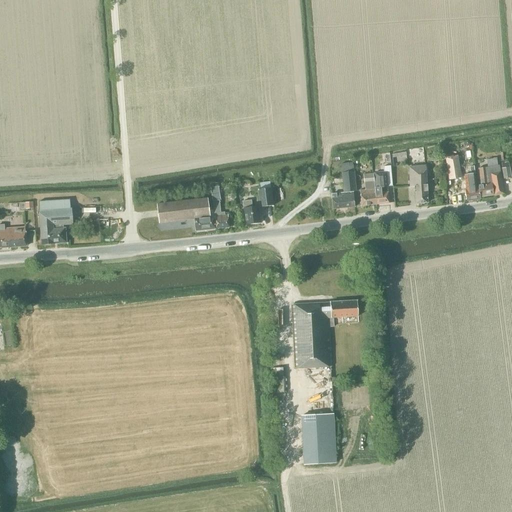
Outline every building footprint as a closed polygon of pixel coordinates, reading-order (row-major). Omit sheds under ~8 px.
[(449,180),(461,178),(457,156),(445,158),(449,180)] [(498,166),(497,166),(496,158),(486,160),(487,168),(478,169),(480,186),(477,186),(477,188),(478,188),(479,198),(493,195),(491,184),(494,196),(503,194),(498,166)] [(343,193),(331,195),(332,209),(354,207),(353,192),(355,192),(353,166),(349,166),(348,163),(340,164),(340,167),(343,193)] [(375,188),(374,188),(376,205),(389,204),(387,187),(392,187),(390,166),(383,167),(384,173),(374,174),(375,188)] [(415,204),(427,203),(425,166),(408,167),(410,187),(414,187),(415,204)] [(476,188),(474,169),(474,168),(465,169),(465,175),(464,175),(466,190),(464,190),(466,202),(480,200),(479,198),(478,188),(477,188),(476,188)] [(504,179),(510,178),(509,168),(502,169),(504,179)] [(361,206),(376,205),(374,188),(373,183),(372,174),(363,175),(364,184),(365,190),(359,191),(361,206)] [(212,201),(213,210),(214,217),(215,229),(229,227),(227,215),(224,216),(224,213),(220,213),(218,200),(221,199),(218,187),(210,188),(211,195),(212,201)] [(260,208),(273,206),(270,188),(257,190),(260,208)] [(213,217),(214,217),(213,210),(208,210),(207,199),(156,205),(159,223),(194,219),(195,231),(214,229),(213,217)] [(72,225),(71,208),(70,208),(69,200),(38,202),(38,211),(41,245),(54,244),(58,243),(60,244),(62,244),(63,243),(65,243),(64,229),(63,229),(63,225),(72,225)] [(245,225),(259,224),(257,207),(251,208),(250,201),(242,202),(243,209),(242,209),(243,216),(244,216),(245,225)] [(25,228),(5,229),(4,225),(0,225),(0,248),(26,246),(25,228)] [(37,231),(27,231),(27,241),(37,240),(37,231)] [(332,318),(357,317),(356,301),(329,303),(291,305),(294,369),(330,367),(328,327),(333,327),(332,318)] [(270,356),(272,394),(284,393),(283,368),(280,368),(279,355),(270,356)] [(336,463),(334,414),(300,416),(303,465),(336,463)]
